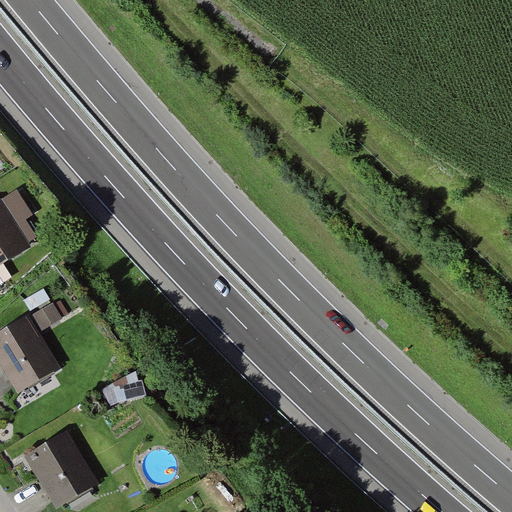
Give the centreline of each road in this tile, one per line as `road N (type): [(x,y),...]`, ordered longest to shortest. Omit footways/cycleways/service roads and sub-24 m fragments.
road 1 (motorway): [(511,496),(294,295),(30,0)]
road 2 (motorway): [(0,54),(212,294),(439,511)]
